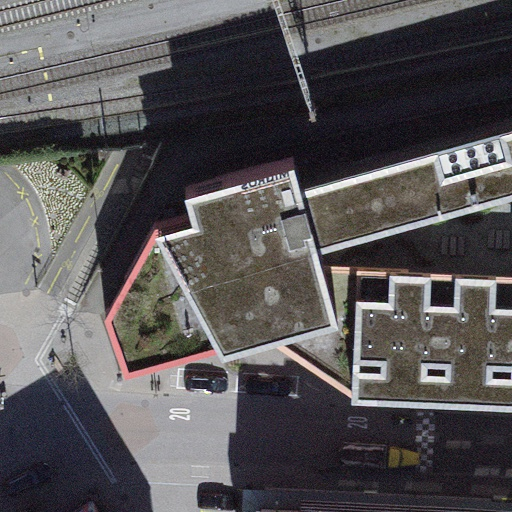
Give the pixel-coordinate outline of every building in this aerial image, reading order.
[(511,117),(298,177),(320,257),(511,203),(511,117)] [(222,366),(276,350),(340,332),(323,271),(320,257),(298,177),(294,160),(183,192),(188,214),(156,223),(154,241),(217,356),(222,366)] [(154,241),(156,223),(105,323),(125,382),(217,356),(154,241)] [(352,400),(357,272),(323,271),(340,332),(276,350),(352,400)] [(511,276),(357,272),(352,400),(351,407),(511,413),(511,276)]
